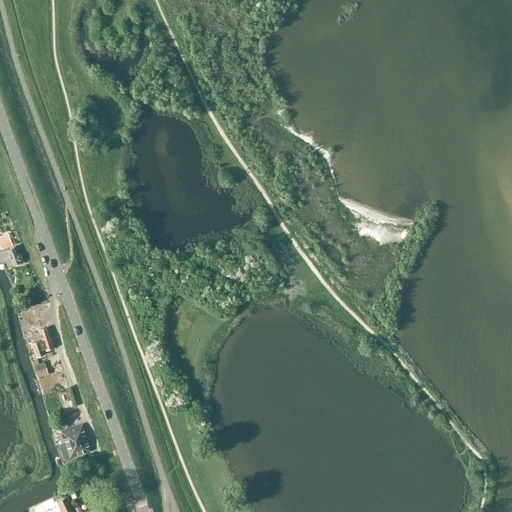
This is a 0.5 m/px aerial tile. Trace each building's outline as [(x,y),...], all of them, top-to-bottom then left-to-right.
[(8,234),(0,237),(0,246),(2,250),(13,245),(8,234)] [(16,247),(2,252),(0,252),(0,258),(1,263),(6,261),(8,268),(10,267),(24,261),(21,253),(18,254),(16,247)] [(46,350),(54,347),(48,328),(39,330),(43,340),(32,343),(36,357),(47,353),(46,350)] [(47,368),(37,371),(39,378),(49,375),(47,368)] [(65,459),(80,454),(91,450),(83,424),(58,432),(62,444),(60,445),(65,459)] [(33,508),(35,511),(73,511),(66,497),(56,502),(59,507),(51,510),(48,503),(54,501),(53,498),(42,503),(33,508)]
